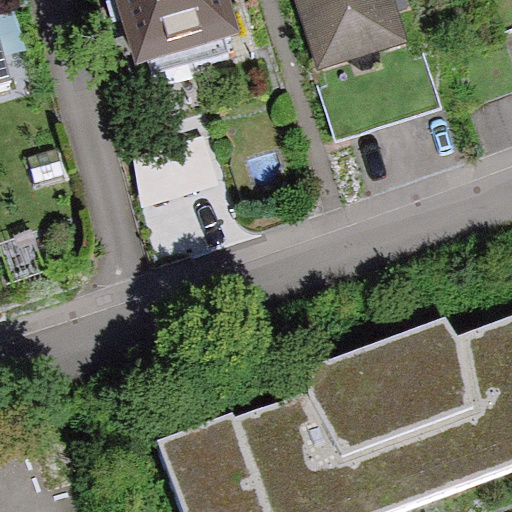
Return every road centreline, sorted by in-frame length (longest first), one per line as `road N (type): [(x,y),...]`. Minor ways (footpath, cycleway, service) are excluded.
road 1 (residential): [(511,183),(0,360)]
road 2 (unknown): [(134,316),(42,0)]
